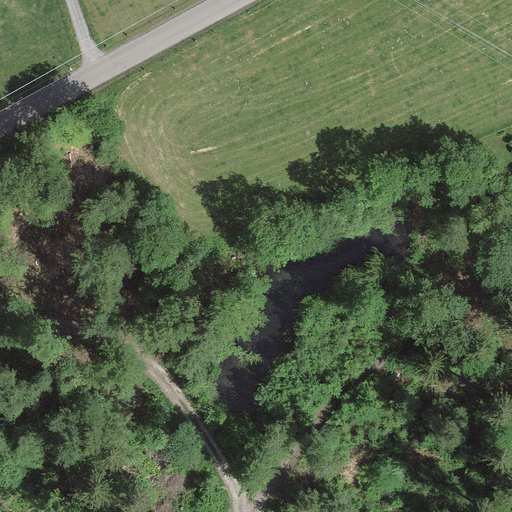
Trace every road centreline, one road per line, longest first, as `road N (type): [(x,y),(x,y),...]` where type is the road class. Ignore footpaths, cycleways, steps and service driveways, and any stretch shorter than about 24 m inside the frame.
road 1 (track): [(255,501),(233,456),(118,340),(0,316)]
road 2 (track): [(511,345),(459,364),(391,407),(255,501),(251,511)]
road 3 (tertiary): [(0,125),(231,0)]
